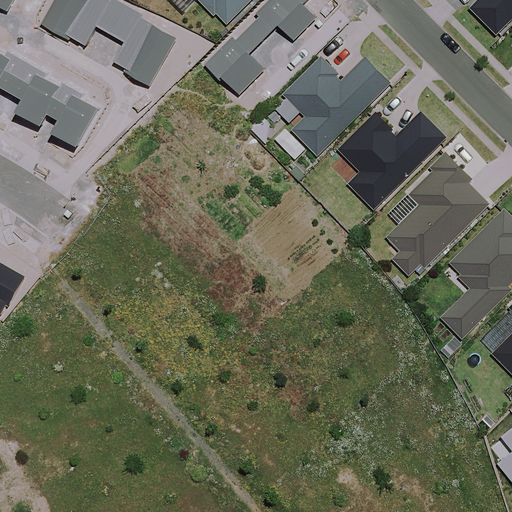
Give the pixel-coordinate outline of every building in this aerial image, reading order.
[(200,0),(215,15),(218,12),(229,24),(252,0),(200,0)] [(511,0),(478,0),(471,8),(497,35),(511,19),(511,0)] [(345,79),(323,57),(285,94),(307,116),(294,130),(319,155),(392,82),(367,57),(345,79)] [(376,209),(448,138),(422,112),(399,135),(377,113),(340,150),(361,171),(350,183),(376,209)] [(474,179),(446,152),(431,167),(435,170),(411,194),(421,204),(388,237),(402,251),(394,259),(410,275),(422,263),(426,267),(490,204),(469,183),(474,179)] [(511,216),(506,210),(452,263),(463,274),(461,276),(473,288),(443,317),(465,338),(511,291),(511,216)] [(511,305),(511,307),(511,308),(511,335),(494,354),(511,371),(511,305)] [(511,428),(503,436),(511,446),(511,453),(500,464),(511,479),(511,428)]
